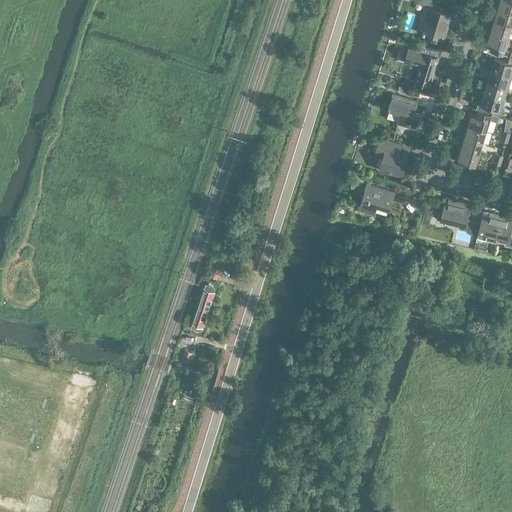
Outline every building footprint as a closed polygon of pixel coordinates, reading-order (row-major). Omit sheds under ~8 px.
[(511,0),(498,0),(496,8),(511,12),(511,0)] [(450,14),(424,6),(417,29),(422,31),(422,33),(424,33),(424,32),(443,37),(450,14)] [(511,12),(496,8),(492,19),(511,25),(511,12)] [(511,25),(492,19),(488,31),(509,37),(511,27),(511,25)] [(511,56),(511,50),(505,48),(509,37),(488,31),(484,43),(492,45),(491,50),(506,55),(506,54),(511,56)] [(401,57),(405,58),(404,61),(420,66),(415,81),(427,85),(437,57),(419,51),(421,45),(417,43),(415,50),(408,48),(408,49),(404,47),(401,57)] [(496,57),(492,69),(511,75),(511,56),(506,54),(506,55),(504,60),(496,57)] [(511,75),(492,69),(488,80),(509,87),(511,75)] [(488,80),(485,92),(505,98),(509,87),(488,80)] [(485,92),(479,109),(488,112),(499,115),(505,98),(485,92)] [(399,112),(396,122),(414,128),(419,112),(414,111),(417,101),(392,93),(387,108),(399,112)] [(470,113),(467,124),(487,130),(490,119),(498,121),(499,115),(488,112),(488,113),(474,108),(472,113),(470,113)] [(467,124),(463,135),(483,142),(487,130),(467,124)] [(500,134),(498,139),(508,142),(509,137),(500,134)] [(463,135),(460,147),(480,153),(483,142),(463,135)] [(380,137),(374,155),(382,157),(379,168),(402,175),(408,154),(398,151),(400,144),(380,137)] [(480,153),(460,147),(456,159),(476,165),(480,153)] [(502,160),(493,157),(492,162),(501,165),(502,160)] [(395,192),(367,183),(359,210),(375,214),(377,206),(390,210),(395,192)] [(443,203),(442,208),(439,207),(436,218),(467,226),(466,232),(476,235),(480,222),(466,219),(470,204),(447,198),(446,204),(443,203)] [(434,206),(427,204),(422,223),(429,224),(434,206)] [(480,222),(476,235),(476,237),(494,242),(501,215),(488,212),(486,219),(481,218),(480,222)] [(511,217),(501,215),(494,242),(495,242),(497,237),(505,239),(504,244),(511,246),(511,230),(511,223),(511,217)] [(207,270),(205,275),(215,278),(216,273),(218,268),(208,265),(207,270)] [(203,287),(197,305),(209,309),(216,288),(206,285),(205,288),(203,287)] [(193,323),(192,326),(202,329),(209,309),(197,305),(191,323),(193,323)] [(191,351),(186,349),(182,361),(188,363),(191,351)]
